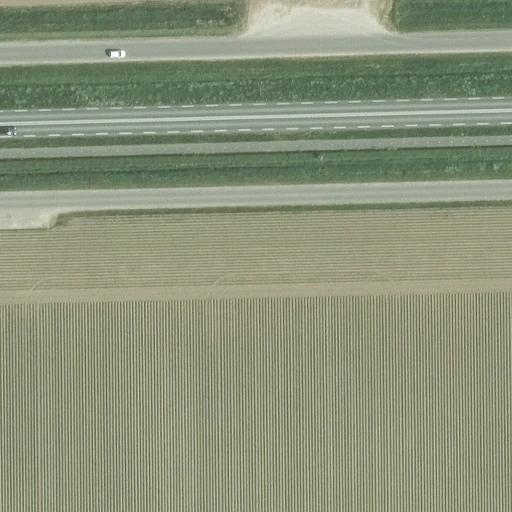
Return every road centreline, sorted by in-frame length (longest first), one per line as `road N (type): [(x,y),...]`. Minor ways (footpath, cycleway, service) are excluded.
road 1 (unclassified): [(0,204),(511,191)]
road 2 (primary): [(0,123),(511,111)]
road 3 (unclassified): [(0,54),(511,42)]
